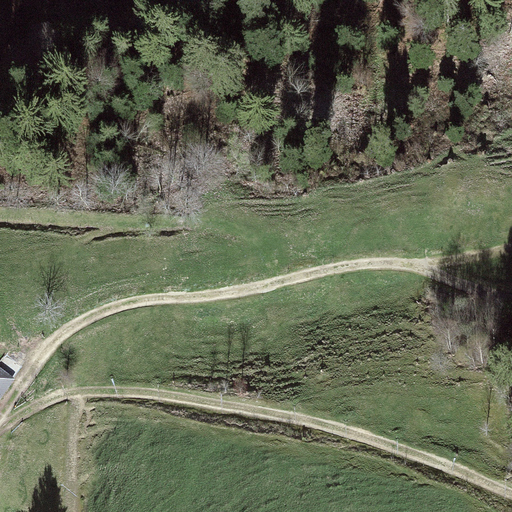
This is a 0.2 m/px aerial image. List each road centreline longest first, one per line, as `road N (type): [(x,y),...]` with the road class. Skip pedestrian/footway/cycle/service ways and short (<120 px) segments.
road 1 (track): [(511,247),(127,303),(87,317),(52,343),(0,417)]
road 2 (track): [(0,426),(77,392),(172,396),(315,422),(511,497)]
